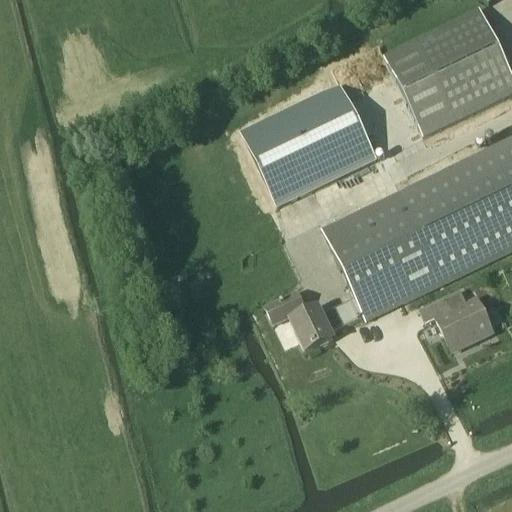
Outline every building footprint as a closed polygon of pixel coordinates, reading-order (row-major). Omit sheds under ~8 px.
[(511,99),(511,81),(479,14),(383,62),(423,144),(511,99)] [(339,91),(240,139),(276,213),(375,165),(339,91)] [(511,140),(320,234),(354,304),(362,323),(365,328),(511,257),(511,140)] [(329,338),(362,323),(354,304),(321,319),(318,313),(305,320),(295,299),(264,313),(273,332),(289,324),(305,359),(332,346),(329,338)] [(475,347),(492,339),(475,304),(451,316),(444,303),(419,316),(425,329),(435,325),(449,356),(473,344),(475,347)]
